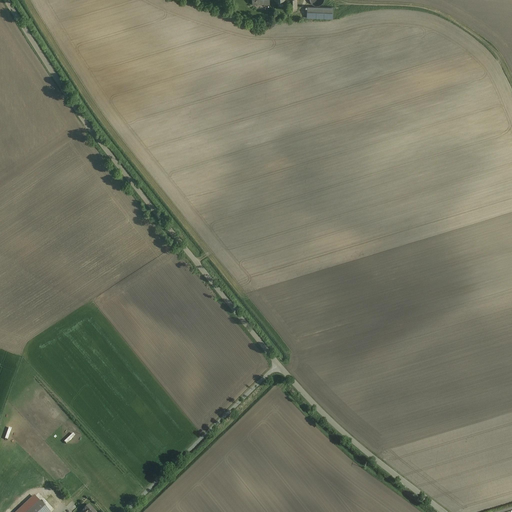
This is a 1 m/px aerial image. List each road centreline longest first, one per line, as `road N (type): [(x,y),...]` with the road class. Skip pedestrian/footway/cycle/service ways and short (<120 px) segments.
road 1 (unclassified): [(6,0),(89,127),(277,365)]
road 2 (unclassified): [(277,365),(357,445),(443,511)]
road 3 (unclassified): [(125,511),(277,365)]
road 4 (track): [(337,0),(433,9),(487,44),(511,83)]
